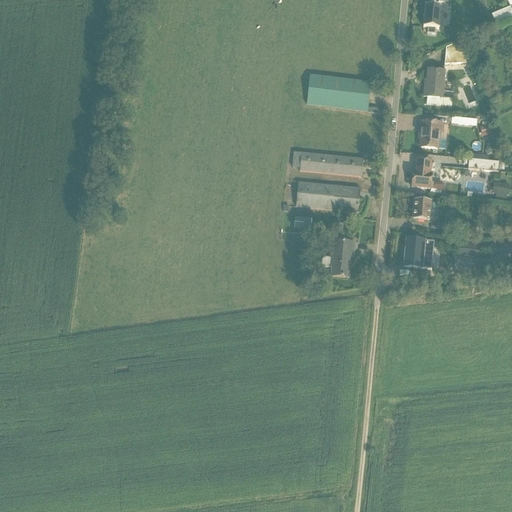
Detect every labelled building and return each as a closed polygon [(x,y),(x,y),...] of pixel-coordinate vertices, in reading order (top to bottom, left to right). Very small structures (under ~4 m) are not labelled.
[(423,30),(427,30),(426,36),(434,37),(435,31),(438,31),(441,10),(436,9),(436,5),(444,6),(444,0),(428,0),(428,4),(429,4),(429,9),(425,8),(423,30)] [(511,20),(511,15),(509,10),(491,17),(495,28),(511,20)] [(466,74),(468,78),(471,77),(458,45),(446,51),(444,67),(465,66),(468,73),(466,74)] [(425,107),(451,109),(452,102),(442,101),(444,73),(427,72),(426,90),(424,89),(423,100),(426,100),(425,107)] [(367,115),(370,85),(309,79),(306,109),(367,115)] [(451,127),(475,129),(476,123),(452,121),(451,127)] [(438,151),(445,152),(445,143),(439,143),(439,136),(442,137),(443,127),(420,124),(419,133),(421,134),(420,151),(438,152),(438,151)] [(493,137),(490,127),(480,130),(482,140),(493,137)] [(488,165),(499,166),(502,165),(501,156),(489,156),(492,154),(491,151),(490,149),(487,149),(484,153),(484,156),(486,157),(489,156),(488,165)] [(299,175),(361,181),(362,163),(293,156),(292,171),(299,172),(299,175)] [(412,175),(411,191),(430,193),(430,195),(440,196),(440,194),(442,194),(443,187),(431,185),(431,177),(430,177),(431,165),(416,163),(415,176),(412,175)] [(488,165),(463,163),(463,167),(468,168),(467,173),(497,175),(499,166),(488,165)] [(509,187),(492,184),(491,196),(496,197),(495,199),(506,202),(509,187)] [(360,192),(297,186),(295,210),(357,216),(360,192)] [(412,223),(428,224),(431,204),(414,203),(412,223)] [(312,221),(295,220),(294,230),(310,233),(312,221)] [(343,223),(333,223),(332,231),(342,232),(343,223)] [(476,229),(460,228),(459,236),(465,236),(464,239),(475,240),(474,237),(476,238),(476,236),(480,236),(481,230),(476,230),(476,229)] [(504,229),(494,230),(495,240),(505,239),(504,229)] [(329,279),(348,281),(349,271),(348,271),(348,268),(350,267),(350,261),(353,260),(354,246),(330,244),(328,262),(326,261),(324,262),(321,263),(321,266),(322,269),(326,271),(328,271),(330,271),(329,279)] [(316,509),(332,508),(330,498),(314,500),(316,509)]
